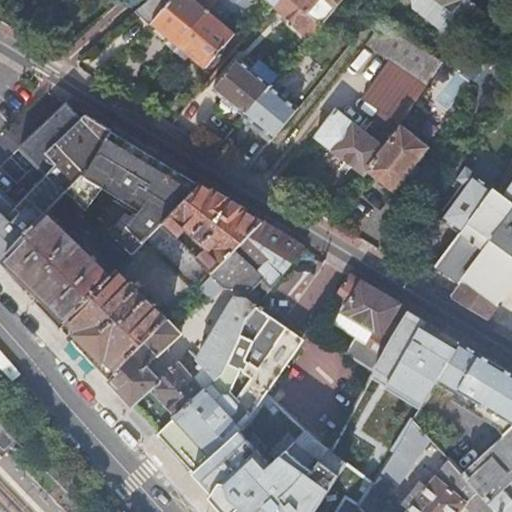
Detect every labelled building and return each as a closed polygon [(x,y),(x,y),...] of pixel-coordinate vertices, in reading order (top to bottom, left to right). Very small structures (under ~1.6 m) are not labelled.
[(152,0),(136,14),(152,27),(153,25),(180,47),(218,3),(220,0),(152,0)] [(220,0),(218,3),(231,12),(245,14),(253,6),(245,0),(220,0)] [(245,0),(253,6),(259,11),(265,17),(278,0),(245,0)] [(293,0),(302,8),(322,25),(342,0),(293,0)] [(413,0),(417,15),(458,47),(467,36),(483,14),(465,0),(413,0)] [(218,3),(180,47),(208,70),(259,11),(253,6),(245,14),(231,12),(218,3)] [(290,22),(310,38),(322,25),(302,8),(290,22)] [(483,14),(467,36),(471,39),(478,29),(480,30),(488,19),(483,14)] [(400,38),(443,69),(454,53),(412,22),(400,38)] [(388,64),(363,101),(380,115),(399,128),(443,69),(400,38),(383,24),(366,46),(388,64)] [(240,60),(215,92),(244,116),(271,85),(240,60)] [(271,85),(244,116),(273,139),(299,107),(271,85)] [(126,95),(134,100),(141,93),(133,86),(126,95)] [(192,103),(171,127),(184,135),(202,113),(192,103)] [(67,105),(20,149),(26,156),(36,166),(83,121),(67,105)] [(314,139),(361,178),(364,175),(383,149),(337,111),(314,139)] [(374,123),(392,137),(399,128),(380,115),(374,123)] [(83,121),(36,166),(51,182),(64,195),(68,192),(84,175),(87,177),(114,132),(87,116),(83,121)] [(383,149),(364,175),(392,196),(427,150),(399,128),(392,137),(383,149)] [(161,226),(202,186),(114,132),(87,177),(84,175),(68,192),(92,216),(132,256),(144,244),(161,226)] [(463,191),(440,223),(459,237),(460,237),(493,191),(465,171),(455,185),(463,191)] [(51,182),(18,212),(33,228),(47,214),(53,207),(64,195),(51,182)] [(188,229),(209,250),(197,262),(212,276),(264,224),(230,203),(202,186),(161,226),(175,241),(188,229)] [(511,188),(504,199),(493,191),(460,237),(459,237),(437,270),(459,285),(451,298),(477,314),(488,321),(511,287),(511,188)] [(53,207),(77,231),(92,216),(68,192),(64,195),(53,207)] [(0,193),(0,262),(33,228),(18,212),(0,193)] [(0,262),(0,265),(26,292),(34,285),(38,289),(44,294),(35,303),(60,329),(70,319),(112,277),(105,270),(47,214),(33,228),(0,262)] [(167,321),(108,381),(158,434),(222,375),(258,308),(306,249),(295,243),(264,224),(212,276),(198,289),(209,299),(214,303),(227,309),(199,362),(202,364),(199,369),(203,373),(196,380),(181,365),(163,382),(148,368),(182,335),(167,321)] [(144,244),(194,294),(198,289),(212,276),(197,262),(175,241),(161,226),(144,244)] [(132,256),(125,249),(105,270),(112,277),(118,271),(132,256)] [(112,277),(70,319),(76,324),(81,330),(71,341),(108,381),(167,321),(118,271),(112,277)] [(349,308),(347,311),(368,325),(358,342),(365,346),(383,358),(408,312),(358,281),(350,277),(335,299),(349,308)] [(258,308),(222,375),(158,434),(194,473),(242,431),(268,396),(308,338),(258,308)] [(434,390),(451,401),(448,406),(500,438),(511,427),(511,374),(504,370),(462,344),(452,360),(434,390)] [(421,368),(407,392),(401,388),(390,407),(397,412),(388,427),(404,438),(413,423),(434,390),(452,360),(426,345),(415,364),(421,368)] [(365,346),(355,361),(374,374),(383,358),(365,346)] [(242,431),(194,473),(229,511),(362,511),(360,510),(363,505),(377,483),(360,471),(331,451),(317,441),(268,396),(242,431)] [(0,457),(7,451),(17,441),(0,422),(0,457)] [(362,511),(495,511),(490,506),(459,473),(447,460),(425,490),(417,484),(400,507),(407,511),(393,511),(381,499),(392,483),(397,487),(428,439),(413,423),(404,438),(390,460),(377,483),(363,505),(360,510),(362,511)] [(511,427),(500,438),(459,473),(490,506),(511,485),(511,427)] [(374,449),(360,471),(377,483),(390,460),(374,449)] [(511,511),(511,485),(490,506),(495,511),(511,511)]
